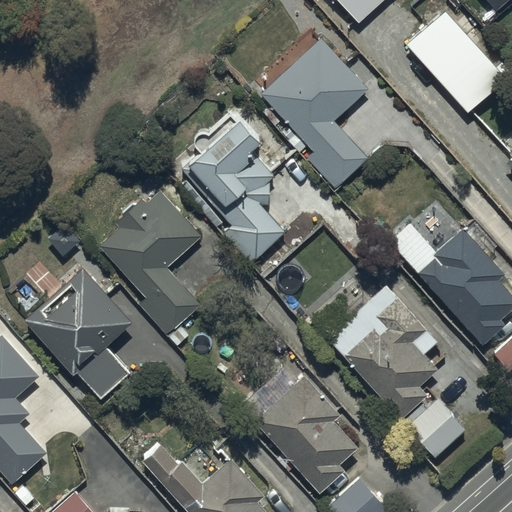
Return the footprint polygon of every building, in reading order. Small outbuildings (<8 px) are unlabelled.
[(376,0),(343,0),(358,17),(376,0)] [(506,71),(445,4),(406,40),(467,106),(506,71)] [(286,73),(271,58),(256,72),(270,85),(260,95),(314,147),(306,155),(339,188),(369,157),(334,123),(368,87),(319,39),(286,73)] [(447,109),(418,78),(404,91),(432,122),(447,109)] [(261,146),(242,120),(191,166),(188,163),(181,170),(230,225),(223,231),(252,263),(286,232),(268,213),(270,182),(276,177),(252,153),(261,146)] [(486,149),(460,122),(442,139),(467,167),(486,149)] [(202,238),(161,190),(145,204),(142,200),(116,222),(123,229),(102,248),(145,297),(139,302),(178,346),(190,336),(180,325),(202,306),(168,268),(202,238)] [(498,246),(474,221),(464,231),(461,227),(437,250),(411,222),(398,234),(410,246),(400,255),(485,345),(507,324),(504,320),(511,312),(511,293),(499,280),(506,274),(488,255),(498,246)] [(131,323),(84,267),(26,318),(101,401),(130,374),(105,347),(131,323)] [(438,341),(388,286),(329,339),(402,420),(428,396),(420,387),(439,370),(424,354),(438,341)] [(0,338),(0,471),(11,485),(48,454),(21,423),(30,414),(16,398),(40,377),(4,335),(0,338)] [(511,339),(495,354),(511,374),(511,339)] [(288,471),(296,464),(321,492),(345,470),(340,464),(358,448),(334,422),(341,416),(304,376),(294,385),(279,369),(244,401),(259,418),(256,420),(284,450),(276,458),(288,471)] [(467,430),(437,398),(407,426),(438,458),(467,430)] [(157,440),(140,456),(190,511),(268,511),(259,502),(266,496),(232,458),(203,483),(183,461),(179,464),(157,440)] [(374,511),(383,505),(359,478),(328,504),(335,511),(374,511)] [(92,511),(74,491),(50,511),(92,511)]
